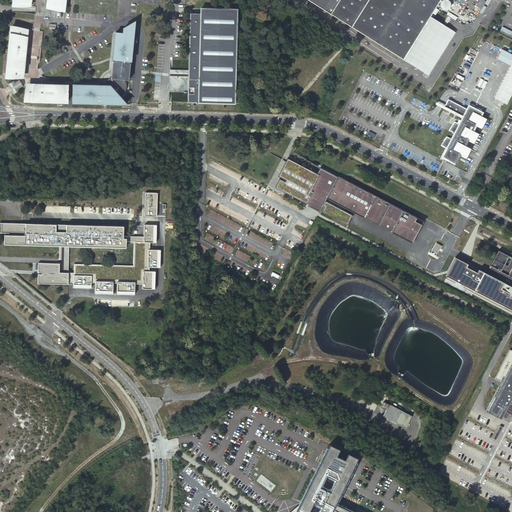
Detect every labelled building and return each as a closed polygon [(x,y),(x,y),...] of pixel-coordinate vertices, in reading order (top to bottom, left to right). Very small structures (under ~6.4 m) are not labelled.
[(46,0),(46,8),(64,9),(64,0),(46,0)] [(307,0),(402,59),(430,16),(439,0),(307,0)] [(449,1),(448,0),(447,0),(446,0),(445,0),(444,1),(443,1),(442,2),(442,3),(442,4),(442,5),(442,6),(442,7),(443,8),(444,9),(446,10),(447,10),(448,10),(449,9),(450,9),(451,8),(451,7),(452,6),(452,5),(452,4),(451,3),(450,2),(449,1)] [(234,103),(236,10),(200,9),(200,14),(190,13),(188,76),(187,102),(234,103)] [(430,16),(402,59),(429,76),(456,33),(430,16)] [(111,86),(119,96),(121,95),(122,95),(123,94),(124,93),(125,92),(126,90),(126,88),(126,87),(126,85),(125,83),(125,82),(124,81),(124,80),(129,80),(130,67),(129,67),(129,64),(130,60),(131,60),(134,26),(134,22),(130,24),(124,28),(124,33),(116,33),(114,58),(116,58),(115,62),(113,61),(112,78),(110,79),(109,80),(108,82),(107,83),(107,84),(107,86),(111,86)] [(21,69),(23,69),(26,48),(24,48),(24,45),(26,45),(28,30),(10,28),(6,72),(6,73),(6,74),(7,75),(8,75),(10,75),(10,74),(13,74),(13,76),(19,76),(19,75),(20,75),(21,69)] [(511,92),(511,64),(495,98),(506,104),(511,92)] [(9,86),(5,89),(6,91),(8,95),(12,92),(13,94),(19,90),(18,88),(25,84),(24,82),(22,78),(15,82),(14,81),(8,84),(9,86)] [(44,102),(67,102),(67,85),(45,84),(44,86),(41,86),(41,84),(34,84),(33,86),(28,86),(28,87),(26,87),(26,93),(27,93),(27,98),(27,99),(28,100),(30,101),(33,101),(35,101),(35,102),(37,102),(39,101),(41,101),(44,101),(44,102)] [(126,104),(119,96),(111,86),(107,86),(102,86),(102,88),(98,88),(98,86),(73,85),(72,102),(126,104)] [(27,93),(26,93),(26,101),(35,102),(35,101),(33,101),(30,101),(28,100),(27,99),(27,98),(27,93)] [(444,138),(440,144),(448,148),(445,154),(447,156),(446,158),(454,163),(459,154),(464,157),(469,148),(464,145),(467,139),(473,142),(478,133),(472,130),(475,125),(481,128),(486,119),(481,116),(483,112),(469,104),(467,108),(449,97),(444,106),(462,117),(459,122),(455,120),(452,123),(448,129),(454,132),(450,137),(446,135),(444,138)] [(348,182),(318,167),(315,173),(287,158),(285,157),(275,174),(278,176),(272,186),(305,204),(346,224),(353,212),(411,241),(419,224),(412,220),(414,216),(348,182)] [(144,192),(143,216),(155,216),(156,192),(144,192)] [(123,226),(3,223),(2,233),(9,233),(9,235),(5,235),(5,244),(60,246),(70,246),(125,248),(125,241),(134,241),(134,265),(74,264),(74,272),(69,272),(59,272),(59,263),(39,263),(38,272),(42,272),(42,273),(42,274),(38,273),(38,282),(69,283),(69,281),(74,281),(73,286),(91,287),(91,281),(95,281),(95,292),(113,292),(113,282),(117,282),(117,292),(134,293),(135,282),(143,283),(143,287),(155,287),(156,270),(150,269),(150,265),(160,266),(161,248),(150,248),(150,241),(156,241),(157,224),(145,223),(145,226),(144,236),(134,236),(125,236),(123,235),(123,226)] [(70,246),(60,246),(59,261),(59,263),(59,272),(69,272),(69,264),(70,246)] [(511,279),(511,257),(497,250),(488,267),(511,279)] [(448,276),(447,278),(511,312),(511,286),(479,270),(478,273),(467,267),(468,264),(456,257),(446,276),(448,276)] [(511,397),(511,364),(487,412),(495,416),(497,414),(511,421),(511,411),(503,406),(507,398),(511,400),(511,397)] [(511,397),(511,400),(507,398),(503,406),(511,411),(511,397)] [(411,416),(384,402),(381,407),(386,409),(383,416),(405,428),(411,416)] [(356,511),(337,503),(354,466),(359,455),(350,451),(346,457),(338,453),(341,446),(331,442),(326,453),(299,504),(295,511),(356,511)]
